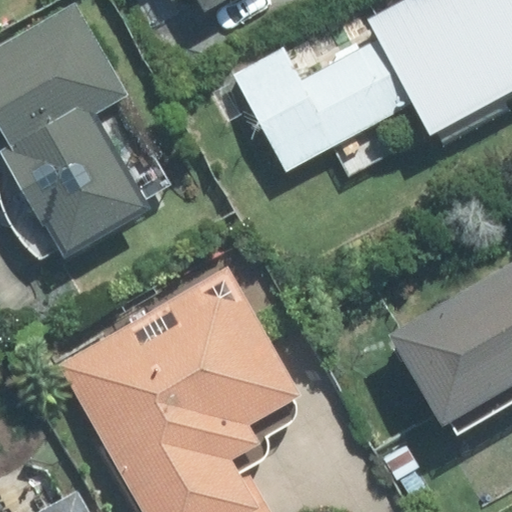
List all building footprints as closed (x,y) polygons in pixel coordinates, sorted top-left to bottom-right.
[(79,1),(0,45),(0,122),(6,119),(18,140),(13,143),(75,250),(158,203),(104,109),(132,93),(79,1)] [(241,67),(297,162),(338,140),(354,169),(387,151),(370,121),(429,88),(394,27),(309,75),(289,40),(241,67)] [(152,511),(282,511),(275,498),(279,497),(251,449),(280,431),(268,412),(318,385),(244,256),(71,357),(155,502),(149,505),(152,511)] [(511,258),(405,321),(459,413),(511,380),(511,258)] [(431,461),(417,438),(393,453),(407,475),(431,461)] [(97,511),(83,487),(39,511),(97,511)]
